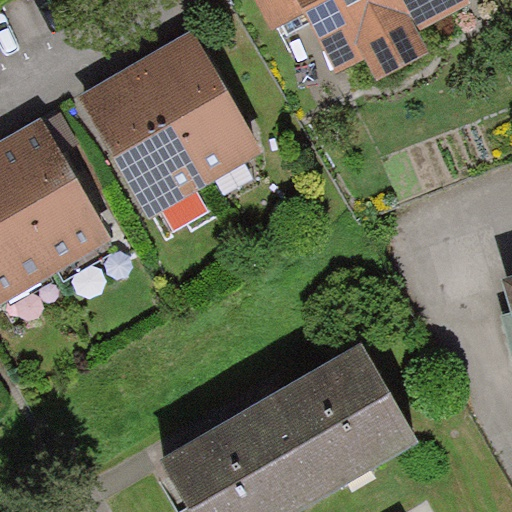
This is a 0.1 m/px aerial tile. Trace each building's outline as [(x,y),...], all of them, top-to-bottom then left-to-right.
[(269,0),(287,33),(319,20),(309,0),(269,0)] [(309,0),(319,20),(341,54),(448,0),(309,0)] [(203,175),(253,144),(196,44),(143,74),(203,175)] [(150,206),(203,175),(143,74),(90,105),(150,206)] [(0,173),(52,265),(105,235),(45,131),(0,156),(0,173)] [(0,293),(52,265),(0,173),(0,293)] [(364,352),(171,465),(198,511),(287,511),(415,437),(364,352)]
